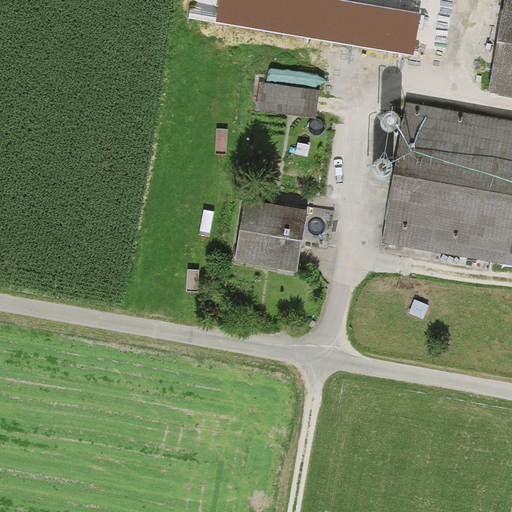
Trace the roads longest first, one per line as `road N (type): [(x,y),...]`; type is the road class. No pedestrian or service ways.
road 1 (track): [(292,511),(374,87),(511,111)]
road 2 (track): [(511,391),(0,302)]
road 3 (track): [(346,252),(511,279)]
